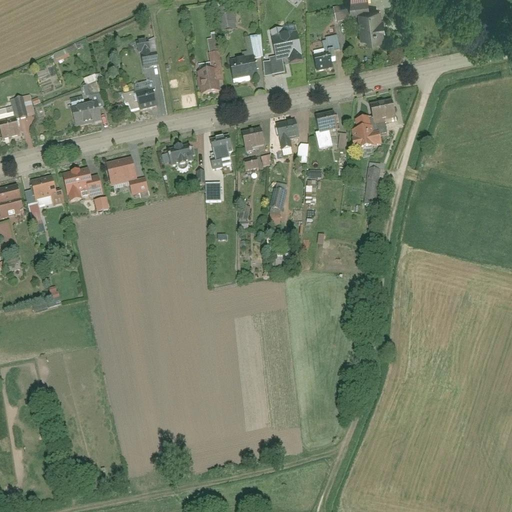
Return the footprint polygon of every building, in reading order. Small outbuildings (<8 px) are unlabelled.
[(352,0),(354,13),(372,12),(370,0),(352,0)] [(334,11),(337,25),(351,22),(348,8),(334,11)] [(217,13),(221,34),(238,31),(234,10),(217,13)] [(361,16),(364,45),(387,42),(384,14),(361,16)] [(261,80),(256,59),(262,58),(258,38),(245,41),(248,57),(231,60),(236,85),(261,80)] [(338,39),(325,41),(327,52),(340,50),(338,39)] [(225,82),(217,40),(207,42),(213,72),(199,75),(204,97),(220,93),(218,83),(225,82)] [(140,43),(144,69),(159,66),(154,41),(140,43)] [(314,58),(317,73),(336,70),(333,54),(314,58)] [(99,85),(84,89),(89,107),(104,103),(99,85)] [(129,97),(133,114),(160,108),(156,91),(129,97)] [(372,106),(376,126),(399,121),(395,101),(372,106)] [(12,105),(16,120),(0,124),(0,128),(4,142),(25,136),(21,123),(28,120),(22,102),(12,105)] [(76,112),(79,129),(106,123),(103,107),(76,112)] [(336,116),(317,121),(320,135),(340,129),(336,116)] [(356,122),(358,131),(354,132),(359,154),(377,150),(377,148),(385,146),(382,134),(374,136),(372,128),(370,128),(368,119),(356,122)] [(296,152),(293,142),(301,140),(297,122),(276,126),(281,145),(283,144),(286,154),(296,152)] [(244,134),(248,152),(267,148),(263,130),(244,134)] [(318,137),(322,152),(334,149),(331,134),(318,137)] [(211,141),(215,157),(234,152),(230,136),(211,141)] [(338,151),(346,152),(347,138),(339,137),(338,151)] [(168,151),(172,169),(197,164),(193,146),(168,151)] [(265,170),(271,168),(268,157),(262,159),(265,170)] [(220,159),(213,162),(217,175),(225,172),(220,159)] [(245,162),(248,173),(262,169),(259,159),(245,162)] [(148,180),(139,182),(135,162),(108,168),(113,189),(131,185),(134,198),(151,194),(148,180)] [(370,165),(366,204),(378,205),(382,166),(370,165)] [(66,178),(72,205),(103,197),(97,171),(66,178)] [(196,189),(206,188),(215,188),(214,173),(205,173),(196,174),(196,189)] [(34,186),(40,211),(64,205),(58,179),(34,186)] [(0,193),(0,218),(1,222),(26,215),(18,189),(0,193)] [(34,192),(24,195),(33,228),(43,225),(34,192)] [(275,192),(270,210),(282,213),(287,195),(275,192)] [(242,208),(239,222),(250,224),(252,210),(242,208)] [(270,216),(271,229),(282,228),(281,215),(270,216)] [(340,223),(338,233),(349,235),(350,224),(340,223)] [(5,246),(16,243),(11,225),(0,228),(5,246)] [(219,233),(220,243),(239,243),(239,233),(219,233)] [(293,254),(273,255),(273,263),(294,262),(293,254)] [(46,267),(45,277),(53,277),(54,268),(46,267)]
